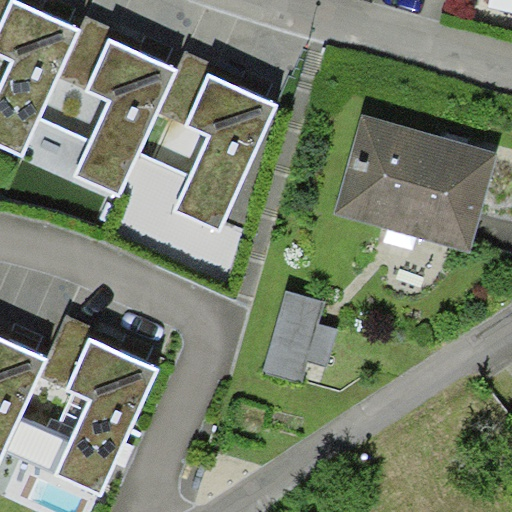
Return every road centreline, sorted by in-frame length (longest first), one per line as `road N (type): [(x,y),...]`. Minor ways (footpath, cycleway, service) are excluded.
road 1 (residential): [(511,316),(219,511)]
road 2 (residential): [(511,71),(296,0)]
